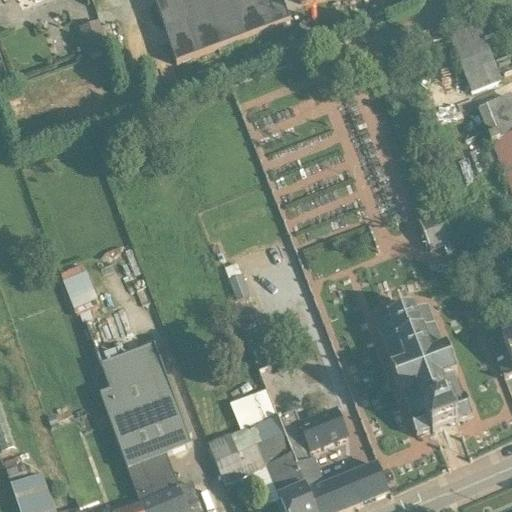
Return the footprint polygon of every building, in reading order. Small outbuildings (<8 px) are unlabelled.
[(28,0),(34,15),(55,7),(52,0),(28,0)] [(191,0),(156,13),(176,68),(288,26),(278,0),(191,0)] [(471,98),(501,85),(475,21),(445,33),(445,34),(471,98)] [(109,61),(98,32),(78,39),(90,68),(109,61)] [(511,99),(511,97),(477,113),(511,202),(511,99)] [(431,254),(452,246),(443,225),(423,233),(431,254)] [(236,267),(224,272),(228,284),(227,284),(235,304),(249,299),(236,267)] [(93,296),(82,270),(60,279),(76,321),(98,312),(97,306),(99,305),(95,296),(93,296)] [(388,327),(376,332),(392,373),(390,374),(400,401),(403,400),(410,421),(409,422),(416,441),(431,435),(432,437),(458,427),(457,425),(471,420),(464,401),(463,401),(455,381),(457,380),(446,352),(444,353),(428,312),(416,317),(413,311),(386,321),(388,327)] [(511,335),(501,340),(501,342),(491,347),(505,382),(511,379),(511,335)] [(166,459),(191,449),(154,349),(100,369),(110,396),(99,400),(127,477),(167,462),(166,459)] [(206,447),(223,489),(250,479),(265,510),(278,505),(281,511),(311,511),(265,394),(229,409),(235,426),(225,431),(228,438),(206,447)] [(0,455),(14,450),(0,407),(0,455)] [(308,458),(347,443),(347,442),(335,413),(299,426),(293,414),(277,421),(276,422),(295,470),(310,463),(308,458)] [(78,511),(75,511),(52,511),(40,479),(20,465),(18,460),(2,465),(17,511),(78,511)] [(139,508),(140,511),(201,511),(192,487),(179,492),(168,462),(167,462),(127,477),(139,508)] [(312,511),(354,511),(388,498),(376,468),(324,488),(313,462),(295,470),(312,511)] [(0,475),(0,474),(0,503),(11,500),(4,481),(2,482),(0,475)]
